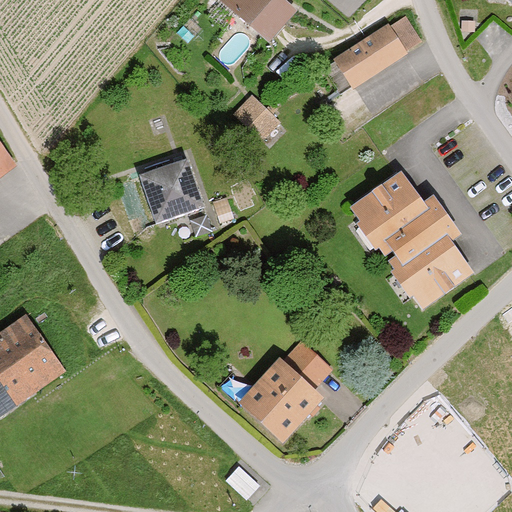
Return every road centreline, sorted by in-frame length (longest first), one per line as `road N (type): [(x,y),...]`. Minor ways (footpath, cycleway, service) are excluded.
road 1 (residential): [(306,484),(144,347),(0,107)]
road 2 (residential): [(511,294),(306,484)]
road 3 (residential): [(511,153),(460,83),(425,0)]
